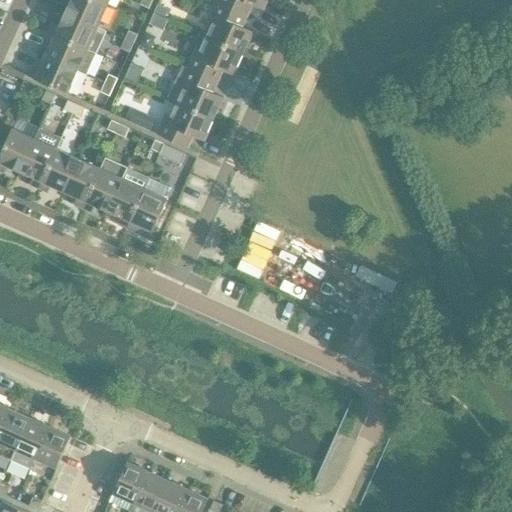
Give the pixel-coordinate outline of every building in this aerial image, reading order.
[(69,0),(65,12),(97,26),(107,4),(97,0),(69,0)] [(142,0),(140,4),(149,8),(152,0),(142,0)] [(216,0),(216,1),(247,15),(252,5),(263,9),(266,0),(216,0)] [(212,22),(206,36),(243,53),(253,31),(242,27),(247,15),(216,1),(208,20),(212,22)] [(158,4),(154,12),(167,17),(170,10),(158,4)] [(59,25),(52,22),(48,31),(96,52),(106,31),(97,27),(97,26),(65,12),(59,25)] [(77,71),(86,75),(96,52),(48,31),(44,40),(51,43),(45,56),(77,70),(77,71)] [(137,35),(129,31),(125,39),(134,43),(137,35)] [(145,32),(140,45),(150,50),(156,37),(145,32)] [(192,55),(187,67),(218,81),(222,70),(233,75),(243,53),(206,36),(200,50),(195,48),(192,55)] [(121,48),(129,52),(134,43),(125,39),(121,48)] [(32,66),(27,76),(67,93),(77,71),(77,70),(45,56),(39,69),(32,66)] [(223,97),(212,92),(218,81),(187,67),(186,68),(182,66),(167,98),(176,102),(213,118),(223,97)] [(117,79),(108,75),(105,82),(113,86),(117,79)] [(100,92),(109,96),(113,86),(105,82),(100,92)] [(42,99),(51,103),(55,95),(46,91),(42,99)] [(67,101),(63,109),(72,113),(76,105),(67,101)] [(170,117),(165,115),(157,134),(187,148),(193,136),(203,141),(213,118),(176,102),(170,117)] [(81,117),(85,109),(76,105),(72,113),(81,117)] [(155,121),(143,115),(138,125),(151,131),(155,121)] [(111,121),(108,129),(116,133),(119,124),(111,121)] [(125,137),(129,129),(119,124),(116,133),(125,137)] [(0,170),(4,172),(7,165),(19,171),(34,139),(12,128),(5,143),(0,154),(0,170)] [(39,128),(34,139),(19,171),(33,177),(30,184),(38,188),(56,148),(57,149),(61,138),(39,128)] [(163,144),(155,140),(151,149),(159,153),(163,144)] [(180,164),(185,153),(163,144),(159,153),(159,155),(180,164)] [(78,158),(57,149),(56,148),(38,188),(47,192),(50,185),(63,191),(78,158)] [(82,208),(100,168),(78,158),(63,191),(76,197),(73,204),(82,208)] [(106,159),(101,169),(100,168),(82,208),(91,212),(94,205),(107,211),(122,178),(127,169),(106,159)] [(120,217),(117,223),(126,227),(143,188),(122,178),(107,211),(120,217)] [(149,238),(167,198),(143,188),(126,227),(149,238)] [(0,430),(10,409),(0,404),(0,430)] [(10,409),(0,430),(0,455),(11,460),(15,449),(30,418),(10,409)] [(16,449),(15,450),(11,460),(30,469),(35,458),(49,427),(30,418),(15,449),(16,449)] [(35,458),(56,467),(70,436),(49,427),(35,458)] [(129,511),(147,471),(127,462),(109,501),(129,511)] [(132,511),(152,511),(167,480),(147,471),(129,511),(132,511)] [(154,511),(176,511),(187,489),(167,480),(152,511),(153,511),(154,511)] [(0,492),(6,495),(9,487),(0,483),(0,492)] [(176,511),(201,511),(208,498),(187,489),(176,511)] [(41,501),(33,497),(29,506),(37,510),(41,501)] [(27,511),(3,501),(0,508),(0,511),(27,511)] [(213,501),(209,510),(214,511),(218,511),(222,505),(213,501)]
